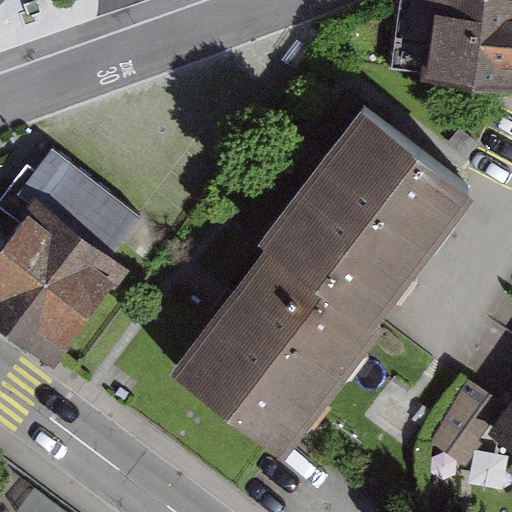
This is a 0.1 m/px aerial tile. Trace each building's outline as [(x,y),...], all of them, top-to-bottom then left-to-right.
[(511,10),(451,0),(423,0),(412,72),(511,88),(511,10)] [(511,261),(511,181),(386,94),(290,231),(301,239),(212,366),(328,447),(418,319),(454,344),(511,261)] [(111,246),(67,209),(0,288),(0,294),(87,367),(175,263),(129,224),(111,246)] [(511,418),(494,444),(511,456),(511,418)] [(65,511),(34,489),(19,511),(65,511)]
